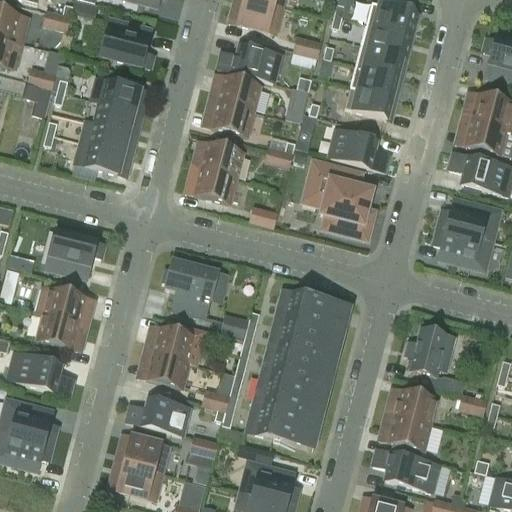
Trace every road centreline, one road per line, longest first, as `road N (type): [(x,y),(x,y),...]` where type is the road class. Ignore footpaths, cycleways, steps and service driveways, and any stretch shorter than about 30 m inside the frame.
road 1 (residential): [(148,224),(69,511)]
road 2 (residential): [(391,286),(462,0)]
road 3 (residential): [(391,286),(148,224)]
road 4 (residential): [(330,511),(391,286)]
road 5 (residential): [(207,0),(148,224)]
road 6 (residential): [(148,224),(0,185)]
road 7 (residential): [(511,316),(391,286)]
